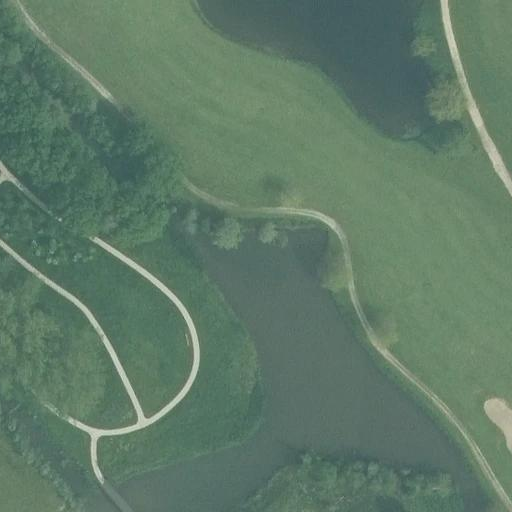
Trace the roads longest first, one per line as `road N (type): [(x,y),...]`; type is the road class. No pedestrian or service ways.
road 1 (primary): [(182,511),(112,263),(16,0)]
road 2 (primary): [(0,84),(106,393),(134,511)]
